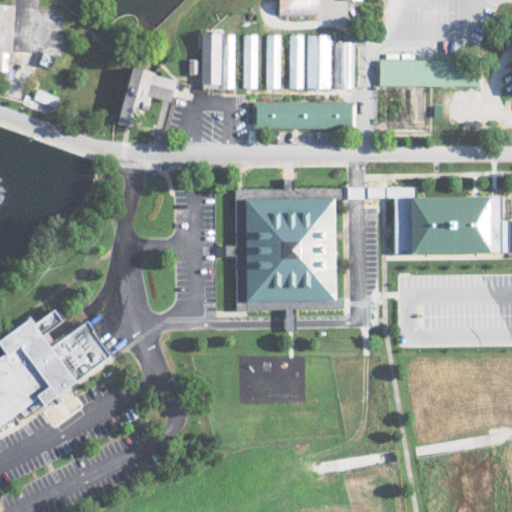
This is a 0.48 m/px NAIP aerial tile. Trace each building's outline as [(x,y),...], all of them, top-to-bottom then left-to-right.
[(272,0),(272,16),(314,15),(313,0),(272,0)] [(238,27),(254,27),(255,81),(239,81),(238,27)] [(261,27),(277,27),(278,81),(262,81),(261,27)] [(214,28),(230,28),(231,82),(215,82),(214,28)] [(284,28),(300,28),(301,82),(285,82),(284,28)] [(303,29),(326,28),(327,82),(304,82),(303,29)] [(332,41),(333,85),(352,84),(351,41),(332,41)] [(475,85),(475,59),(374,60),(374,86),(475,85)] [(137,61),(178,71),(172,97),(148,91),(140,122),(118,117),(120,110),(125,111),(137,61)] [(31,99),(51,107),(55,96),(35,89),(31,99)] [(350,129),(351,102),(248,100),(248,127),(350,129)] [(240,183),(245,183),(285,184),(285,171),(294,171),(302,172),(301,185),(345,186),(344,232),(343,302),(343,310),(294,309),(236,308),(236,303),(237,249),(225,249),(225,244),(225,238),(239,239),(240,183)] [(393,246),(498,247),(498,190),(400,189),(393,189),(393,246)] [(0,359),(13,350),(11,347),(7,339),(44,315),(62,343),(96,317),(119,353),(85,374),(91,383),(78,390),(71,394),(54,405),(45,394),(38,399),(0,427),(0,359)]
